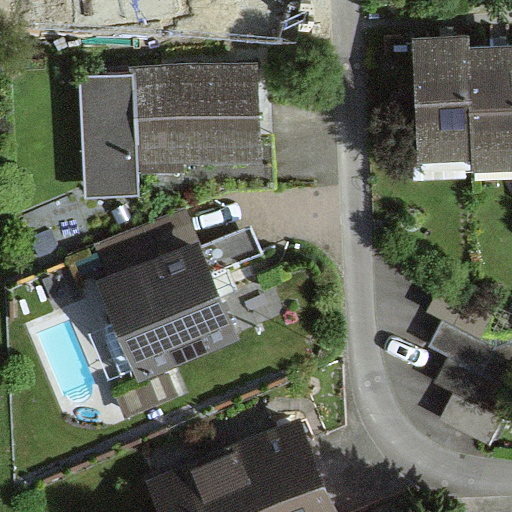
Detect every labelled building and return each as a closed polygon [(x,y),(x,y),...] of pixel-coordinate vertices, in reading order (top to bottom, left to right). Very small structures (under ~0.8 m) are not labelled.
[(83,0),(88,27),(179,14),(176,0),(83,0)] [(412,41),(414,164),(470,164),(469,54),(469,41),(412,41)] [(511,54),(469,54),(470,164),(470,177),(511,176),(511,54)] [(74,70),(78,191),(131,190),(131,167),(175,166),(174,153),(254,151),(252,59),(125,62),(125,69),(74,70)] [(241,329),(199,225),(96,266),(139,370),(241,329)] [(455,394),(441,420),(491,446),(504,420),(472,403),(499,350),(480,340),(493,315),(439,287),(426,313),(442,321),(428,348),(448,358),(434,384),(455,394)] [(331,511),(290,416),(141,478),(154,511),(331,511)]
